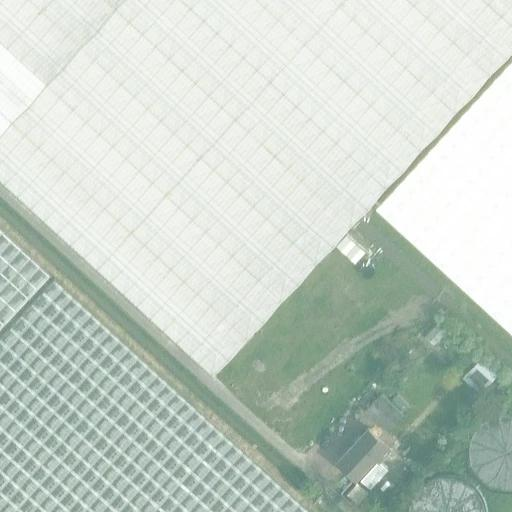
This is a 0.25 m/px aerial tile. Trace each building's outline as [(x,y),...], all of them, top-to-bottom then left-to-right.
[(511,0),(0,0),(0,176),(212,372),(511,46),(511,0)] [(511,59),(377,208),(511,331),(511,59)] [(0,324),(49,272),(0,225),(0,324)] [(365,251),(346,234),(336,245),(355,262),(365,251)] [(0,511),(315,511),(231,436),(54,274),(0,334),(0,511)] [(437,325),(425,337),(434,345),(445,333),(437,325)] [(389,432),(404,415),(381,394),(365,410),(389,432)] [(390,448),(368,428),(338,461),(356,477),(357,476),(370,488),(388,469),(378,461),(390,448)]
